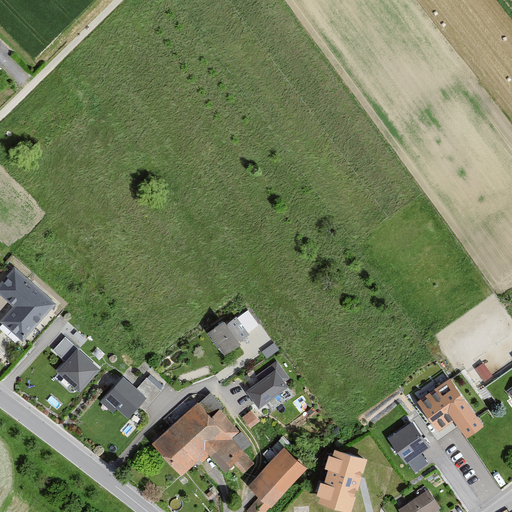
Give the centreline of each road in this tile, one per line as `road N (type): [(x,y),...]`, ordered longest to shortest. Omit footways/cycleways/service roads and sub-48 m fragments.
road 1 (tertiary): [(148,511),(0,394)]
road 2 (unclassified): [(117,0),(0,114)]
